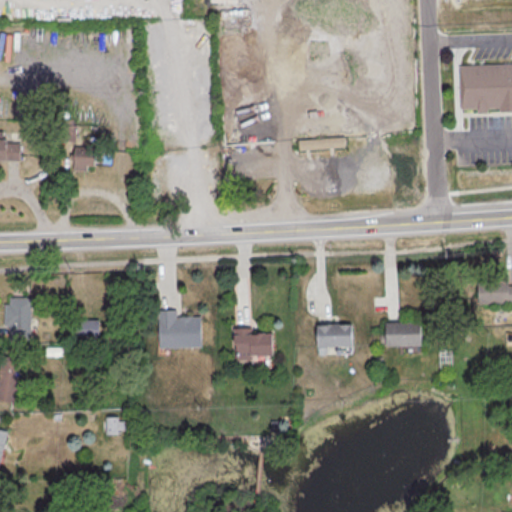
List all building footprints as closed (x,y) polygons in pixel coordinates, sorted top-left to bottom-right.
[(511,108),(466,109),(465,64),(511,62),(511,108)] [(343,147),(342,138),(297,139),(297,149),(343,147)] [(16,141),(0,140),(0,160),(15,161),(16,141)] [(93,153),(71,153),(71,171),(93,171),(93,153)] [(511,303),(511,281),(475,281),(475,303),(511,303)] [(29,298),(3,298),(3,341),(29,341),(29,298)] [(156,311),(156,348),(200,348),(200,317),(175,317),(175,311),(156,311)] [(96,338),(96,320),(73,320),(73,338),(96,338)] [(381,323),(381,346),(419,346),(419,323),(381,323)] [(350,347),(350,325),(313,325),(313,347),(350,347)] [(232,330),(232,359),(269,359),(269,330),(232,330)] [(0,400),(13,402),(18,358),(0,356),(0,400)] [(104,434),(117,434),(117,418),(104,418),(104,434)]
